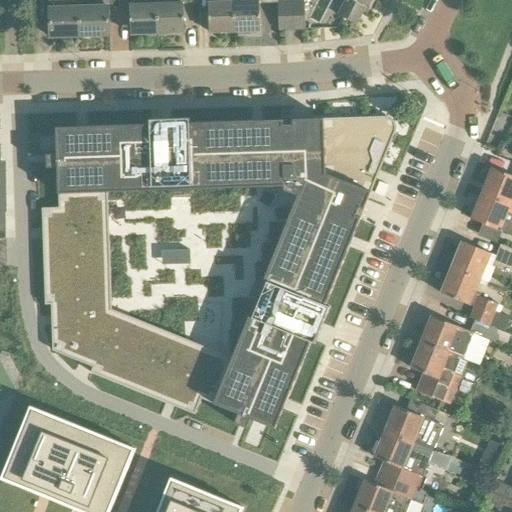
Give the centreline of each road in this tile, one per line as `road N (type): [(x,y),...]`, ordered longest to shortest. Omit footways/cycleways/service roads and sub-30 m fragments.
road 1 (residential): [(314,483),(72,388),(53,371),(26,289),(14,86)]
road 2 (residential): [(427,60),(306,77),(14,86)]
road 3 (residential): [(314,483),(459,133)]
